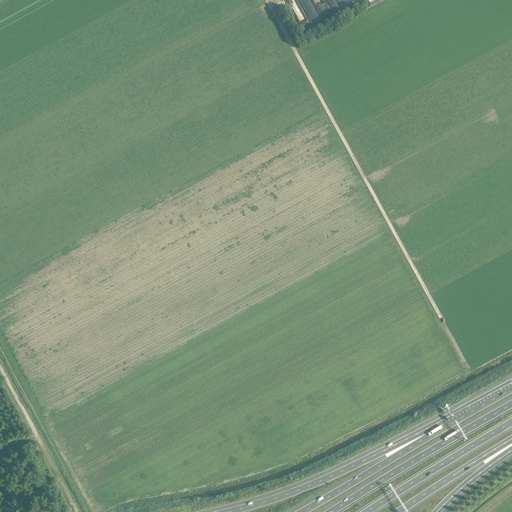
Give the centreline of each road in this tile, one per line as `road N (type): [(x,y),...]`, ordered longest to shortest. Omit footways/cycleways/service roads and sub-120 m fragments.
road 1 (motorway): [(433,433),(226,511)]
road 2 (motorway): [(511,403),(331,511)]
road 3 (motorway): [(366,511),(511,422)]
road 4 (track): [(0,369),(73,511)]
road 5 (motorway): [(433,433),(302,511)]
road 6 (motorway): [(398,511),(511,438)]
